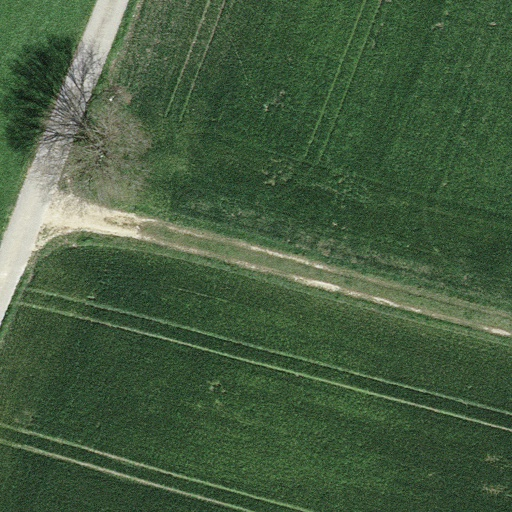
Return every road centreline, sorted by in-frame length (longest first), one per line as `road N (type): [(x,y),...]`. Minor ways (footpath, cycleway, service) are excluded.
road 1 (track): [(511,333),(29,202)]
road 2 (track): [(108,0),(0,278)]
